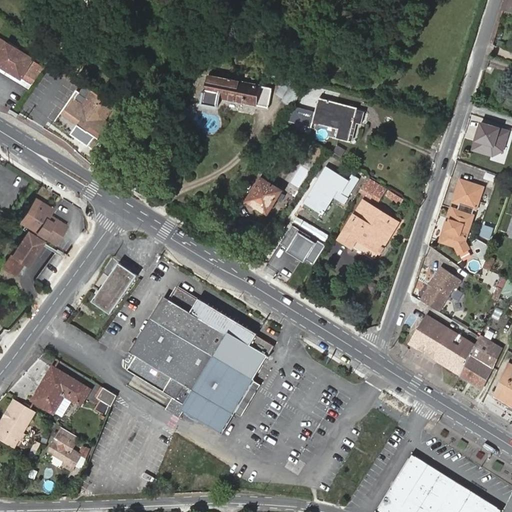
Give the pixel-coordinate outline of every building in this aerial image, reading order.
[(511,0),(505,0),(502,10),(511,12),(511,0)] [(0,38),(0,64),(32,84),(41,70),(30,62),(32,58),(0,38)] [(50,74),(55,68),(49,63),(44,70),(50,74)] [(268,107),(272,89),(208,75),(203,103),(219,106),(221,98),(268,107)] [(295,105),(305,90),(294,83),(284,99),(295,105)] [(106,119),(115,105),(92,90),(85,85),(80,92),(78,90),(56,122),(88,144),(91,139),(97,145),(112,123),(106,119)] [(318,100),(315,111),(296,106),(287,122),(312,128),(313,123),(340,129),(338,138),(350,141),(355,123),(362,125),(365,111),(318,100)] [(18,117),(20,114),(12,109),(10,112),(18,117)] [(509,130),(481,121),(479,130),(481,131),(476,150),(493,155),(505,144),(509,130)] [(481,131),(479,130),(473,149),(476,150),(481,131)] [(275,151),(282,155),(294,136),(286,131),(275,151)] [(334,154),(344,157),(347,148),(337,145),(334,154)] [(338,191),(348,197),(359,179),(354,175),(350,182),(327,168),(305,203),(323,214),(334,197),(338,191)] [(361,190),(379,202),(387,189),(369,177),(361,190)] [(269,213),(282,191),(261,178),(248,200),(259,208),(258,210),(259,212),(260,214),(261,214),(263,215),(264,215),(266,215),(267,214),(269,213)] [(450,230),(469,237),(475,214),(474,213),(476,207),(477,208),(484,186),(461,179),(457,194),(464,195),(459,209),(456,208),(450,230)] [(350,198),(348,197),(338,191),(334,197),(346,204),(350,198)] [(457,194),(446,228),(450,230),(456,208),(459,209),(464,195),(457,194)] [(34,198),(19,220),(32,228),(31,230),(42,238),(43,236),(57,244),(68,226),(50,215),(52,211),(34,198)] [(365,203),(341,241),(351,247),(356,239),(381,254),(382,251),(380,250),(397,222),(365,203)] [(495,230),(485,227),(482,236),(492,239),(495,230)] [(29,232),(27,231),(4,267),(15,275),(24,263),(27,265),(40,245),(32,239),(34,235),(41,240),(42,238),(31,230),(29,232)] [(468,240),(469,237),(450,230),(446,241),(458,245),(461,250),(463,249),(468,245),(470,244),(468,240)] [(41,240),(34,235),(32,239),(40,245),(43,241),(41,240)] [(285,268),(301,273),(303,265),(288,260),(285,268)] [(110,314),(137,275),(120,263),(96,296),(93,302),(110,314)] [(421,300),(439,313),(456,287),(458,289),(464,281),(443,267),(421,300)] [(504,288),(508,277),(499,274),(496,285),(504,288)] [(511,279),(509,278),(503,293),(511,296),(511,279)] [(186,411),(221,433),(236,409),(247,391),(255,379),(276,344),(180,286),(129,372),(176,400),(174,403),(182,408),(186,411)] [(419,348),(461,374),(475,346),(428,316),(413,340),(421,346),(419,348)] [(461,374),(460,376),(482,390),(503,349),(481,336),(475,346),(461,374)] [(511,385),(510,384),(511,381),(511,363),(509,362),(494,396),(511,407),(511,385)] [(80,403),(89,390),(54,368),(34,399),(54,412),(65,394),(80,403)] [(262,383),(255,379),(247,391),(236,409),(243,414),(259,388),(262,383)] [(99,397),(112,406),(117,395),(104,387),(99,397)] [(0,423),(0,427),(1,428),(18,401),(15,399),(0,423)] [(1,428),(0,430),(0,439),(15,448),(37,412),(18,401),(1,428)] [(174,403),(169,412),(177,417),(182,408),(174,403)] [(69,445),(73,440),(64,434),(60,440),(57,438),(49,450),(75,465),(79,458),(78,450),(74,447),(72,450),(68,448),(69,445)] [(205,475),(212,460),(177,441),(169,456),(205,475)] [(86,460),(91,448),(84,445),(79,457),(86,460)] [(384,511),(495,511),(497,510),(414,459),(382,510),(384,511)]
